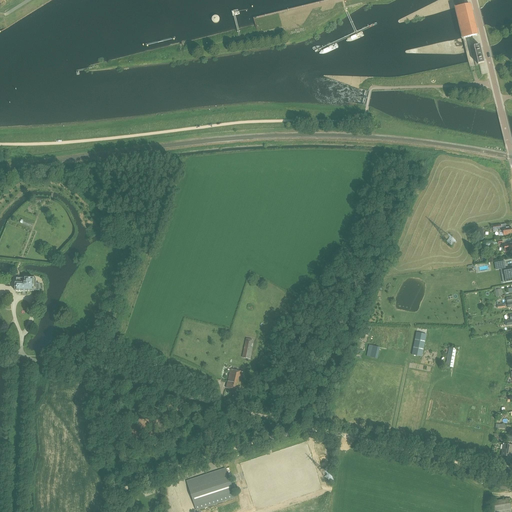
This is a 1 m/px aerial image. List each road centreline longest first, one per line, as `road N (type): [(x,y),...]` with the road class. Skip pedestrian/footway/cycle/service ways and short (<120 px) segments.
road 1 (track): [(0,145),(248,121),(353,121),(366,109)]
road 2 (track): [(310,429),(46,363)]
road 3 (track): [(310,429),(131,484),(112,511)]
road 4 (track): [(511,475),(310,429)]
